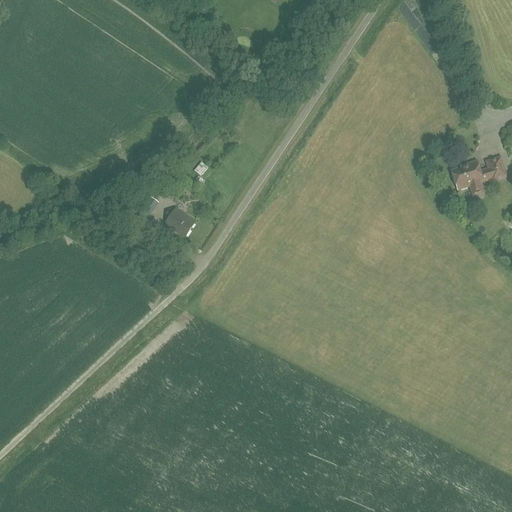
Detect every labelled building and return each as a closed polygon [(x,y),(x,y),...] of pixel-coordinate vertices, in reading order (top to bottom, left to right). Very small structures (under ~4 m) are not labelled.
[(165,139),(146,157),(158,170),(177,153),(165,139)] [(480,173),(477,162),(463,167),(463,169),(453,172),(459,190),(469,187),(473,198),(485,195),(481,183),(493,179),(493,181),(506,177),(501,159),(487,163),(489,170),(480,173)] [(208,169),(201,163),(195,171),(201,177),(208,169)] [(198,177),(194,182),(199,186),(203,182),(198,177)] [(143,225),(159,203),(148,196),(133,218),(143,225)] [(185,239),(196,222),(177,209),(165,225),(185,239)]
